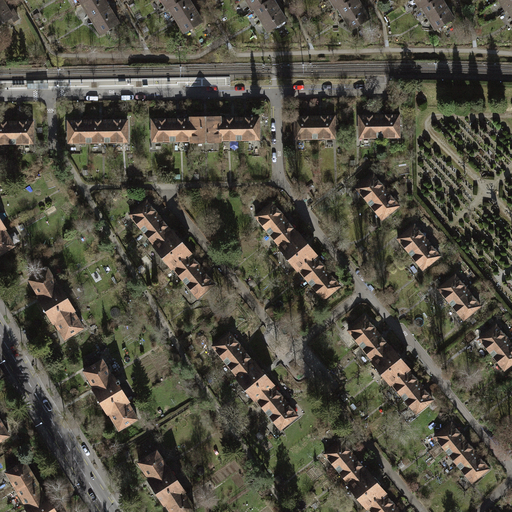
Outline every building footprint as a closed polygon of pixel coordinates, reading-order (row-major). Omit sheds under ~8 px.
[(1,0),(0,0),(0,25),(6,21),(9,25),(19,19),(12,8),(9,11),(1,0)] [(91,19),(109,8),(104,0),(88,0),(82,4),(91,19)] [(161,0),(168,10),(169,9),(183,0),(161,0)] [(177,21),(195,9),(189,0),(183,0),(169,9),(177,21)] [(246,0),(253,11),(254,10),(270,0),(246,0)] [(261,20),(279,9),(273,0),(270,0),(254,10),(261,20)] [(330,0),(336,9),(338,8),(350,0),(330,0)] [(344,19),(363,7),(358,0),(350,0),(338,8),(344,19)] [(414,0),(420,9),(422,8),(434,0),(414,0)] [(429,18),(447,7),(442,0),(434,0),(422,8),(429,18)] [(511,0),(499,0),(506,11),(508,10),(511,7),(511,0)] [(363,7),(344,19),(351,30),(370,19),(363,7)] [(447,7),(429,18),(436,30),(454,18),(447,7)] [(109,8),(91,19),(101,35),(119,23),(109,8)] [(195,9),(177,21),(184,33),(203,22),(195,9)] [(279,9),(261,20),(268,32),(286,21),(279,9)] [(360,137),(380,137),(379,115),(359,115),(360,137)] [(399,115),(379,115),(380,137),(399,137),(399,115)] [(220,141),(220,140),(220,118),(220,117),(209,118),(209,116),(202,116),(202,118),(191,118),(191,119),(192,140),(192,141),(220,141)] [(295,138),(315,138),(315,116),(295,117),(295,138)] [(335,116),(315,116),(315,138),(335,138),(335,116)] [(220,140),(239,140),(239,118),(220,118),(220,140)] [(259,118),(239,118),(239,140),(259,139),(259,118)] [(152,141),(172,141),(172,119),(152,119),(152,141)] [(191,119),(172,119),(172,141),(192,140),(191,119)] [(89,142),(108,142),(107,120),(88,121),(89,142)] [(127,120),(107,120),(108,142),(128,142),(127,120)] [(0,143),(13,143),(13,122),(0,121),(0,143)] [(33,121),(13,122),(13,143),(33,143),(33,121)] [(69,143),(89,142),(88,121),(68,121),(69,143)] [(357,188),(370,204),(386,190),(374,175),(357,188)] [(399,206),(386,190),(370,204),(382,219),(399,206)] [(130,215),(142,230),(159,216),(147,201),(130,215)] [(256,216),(268,232),(285,218),(272,203),(256,216)] [(172,231),(159,216),(142,230),(155,245),(172,231)] [(297,233),(285,218),(268,232),(281,246),(297,233)] [(398,239),(411,254),(427,240),(415,225),(398,239)] [(0,253),(14,245),(4,228),(0,230),(0,253)] [(172,268),(173,267),(190,254),(191,253),(184,245),(185,244),(181,238),(179,239),(172,231),(155,245),(154,246),(172,268)] [(298,269),(299,269),(315,255),(316,255),(309,246),(311,245),(306,239),(304,241),(298,232),(297,233),(281,246),(280,247),(298,269)] [(440,256),(427,240),(411,254),(423,269),(440,256)] [(173,267),(185,282),(202,269),(190,254),(173,267)] [(299,269),(311,284),(327,270),(315,255),(299,269)] [(30,280),(40,297),(58,286),(48,269),(30,280)] [(214,284),(202,269),(185,282),(198,298),(214,284)] [(340,286),(327,270),(311,284),(324,299),(340,286)] [(439,289),(451,304),(468,290),(455,275),(439,289)] [(54,322),(55,321),(73,310),(74,310),(59,285),(58,286),(40,297),(39,297),(54,322)] [(481,306),(468,290),(451,304),(464,319),(481,306)] [(83,327),(73,310),(55,321),(65,338),(83,327)] [(348,330),(361,346),(378,332),(365,317),(348,330)] [(479,339),(492,354),(509,341),(496,325),(479,339)] [(390,347),(378,332),(361,346),(373,361),(390,347)] [(213,346),(226,362),(242,348),(230,333),(213,346)] [(511,363),(511,344),(509,341),(492,354),(505,369),(511,363)] [(391,384),(392,383),(408,369),(409,369),(402,360),(404,359),(399,353),(398,354),(391,346),(390,347),(373,361),(372,361),(391,384)] [(255,363),(242,348),(226,362),(238,377),(255,363)] [(84,370),(94,387),(113,376),(102,359),(84,370)] [(255,399),(256,398),(272,385),(273,384),(266,376),(268,375),(263,369),(262,370),(255,362),(255,363),(238,377),(237,377),(255,399)] [(392,383),(404,398),(421,384),(408,369),(392,383)] [(114,376),(113,376),(94,387),(93,388),(108,413),(109,412),(128,401),(129,400),(118,383),(121,382),(119,379),(116,380),(114,376)] [(433,399),(421,384),(404,398),(416,413),(433,399)] [(256,398),(268,413),(285,400),(272,385),(256,398)] [(297,415),(285,400),(268,413),(281,429),(297,415)] [(138,418),(128,401),(109,412),(119,429),(138,418)] [(0,440),(9,435),(0,419),(0,440)] [(435,436),(448,452),(464,438),(452,423),(435,436)] [(448,452),(460,466),(476,453),(464,438),(448,452)] [(325,454),(337,469),(354,455),(342,440),(325,454)] [(139,462),(150,478),(168,467),(157,450),(139,462)] [(489,468),(476,453),(460,466),(472,482),(489,468)] [(367,470),(354,455),(337,469),(350,484),(367,470)] [(6,472),(17,489),(35,478),(25,461),(6,472)] [(165,503),(183,491),(184,490),(169,466),(168,467),(150,478),(149,479),(165,503)] [(367,507),(368,507),(385,493),(386,492),(378,483),(380,482),(375,477),(374,478),(367,470),(350,484),(349,485),(367,507)] [(45,494),(35,478),(17,489),(26,505),(45,494)] [(187,511),(194,507),(183,491),(165,503),(171,511),(187,511)] [(368,507),(372,511),(390,511),(397,507),(385,493),(368,507)] [(29,511),(56,511),(55,509),(56,508),(52,502),(51,503),(46,494),(45,494),(26,505),(26,506),(29,511)]
